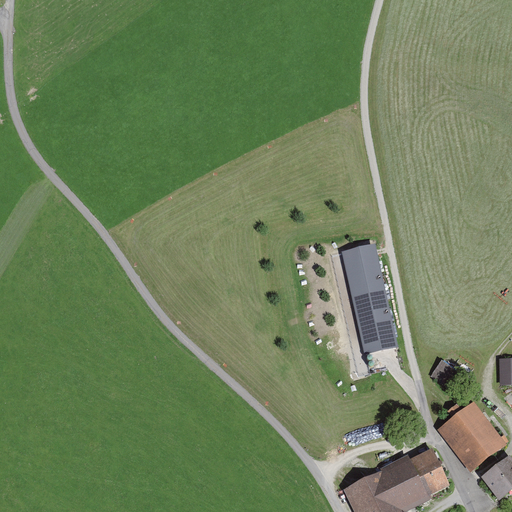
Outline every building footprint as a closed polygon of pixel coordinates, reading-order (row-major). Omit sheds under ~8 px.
[(375,245),(342,252),(364,359),(398,351),(375,245)] [(443,382),(455,366),(445,358),(432,374),(443,382)] [(511,359),(502,360),(502,384),(511,383),(511,359)] [(474,469),(503,447),(471,404),(441,427),(474,469)] [(453,486),(435,447),(347,489),(358,511),(404,511),(403,510),(453,486)] [(511,458),(509,455),(482,476),(499,499),(511,488),(511,458)]
